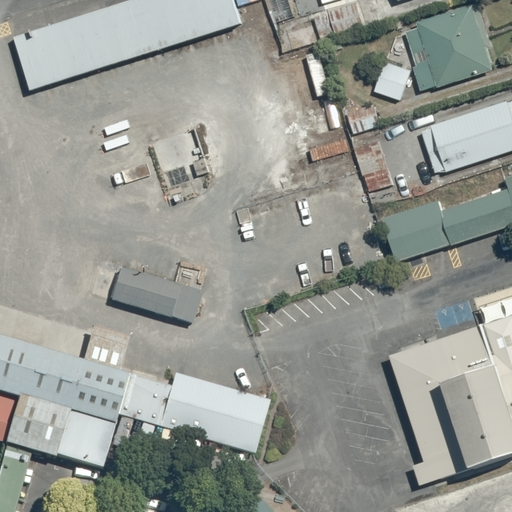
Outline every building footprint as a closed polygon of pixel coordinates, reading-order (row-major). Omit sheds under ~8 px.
[(139,0),(17,39),(34,92),(245,26),(236,0),(139,0)] [(441,89),(496,71),(494,66),(496,65),(491,51),(496,49),(481,4),(419,24),(421,29),(408,33),(419,67),(416,68),(424,92),(440,87),(441,89)] [(323,41),(367,29),(360,5),(316,17),(323,41)] [(403,102),(413,72),(387,63),(377,93),(403,102)] [(511,153),(511,103),(511,104),(510,102),(434,127),(435,130),(424,133),(438,174),(449,171),(450,174),(511,153)] [(395,186),(381,142),(356,150),(365,178),(367,177),(371,193),(395,186)] [(511,178),(509,179),(511,188),(511,191),(508,192),(506,188),(492,192),(494,196),(446,212),(442,202),(386,220),(401,264),(455,246),(456,247),(511,229),(511,178)] [(123,270),(113,302),(195,326),(204,293),(123,270)] [(511,298),(482,308),(489,325),(394,358),(429,464),(417,468),(424,487),(438,483),(439,486),(511,461),(511,298)] [(0,393),(22,400),(8,446),(58,461),(59,458),(105,472),(122,417),(258,456),(273,402),(178,376),(174,389),(122,374),(132,339),(96,329),(88,356),(66,349),(64,357),(0,338),(0,393)] [(0,442),(5,444),(17,404),(0,399),(0,442)] [(8,449),(0,478),(0,511),(17,511),(33,457),(8,449)] [(273,511),(262,500),(248,511),(273,511)]
